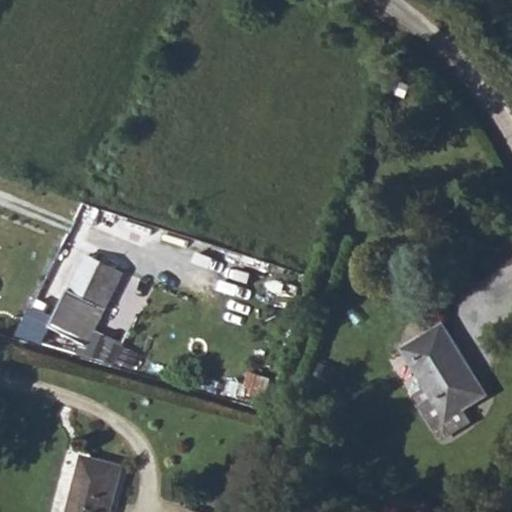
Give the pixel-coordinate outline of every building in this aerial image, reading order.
[(106,305),(88,295),(107,263),(86,254),(51,326),(88,341),(106,305)] [(107,263),(88,295),(106,305),(122,270),(107,263)] [(129,271),(91,350),(115,362),(154,283),(129,271)] [(450,323),(409,348),(437,398),(427,404),(446,436),(476,419),(468,407),(491,393),(450,323)] [(90,456),(74,511),(114,511),(127,465),(90,456)]
